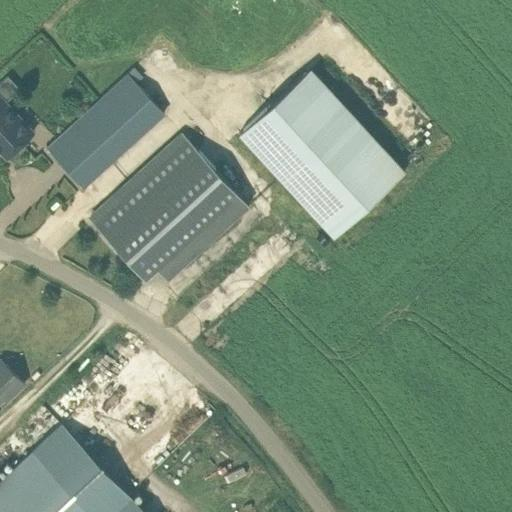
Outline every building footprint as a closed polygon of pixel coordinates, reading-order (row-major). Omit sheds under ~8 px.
[(240,132),(334,234),(406,169),(312,66),(240,132)] [(47,146),(83,186),(165,112),(128,72),(47,146)] [(0,147),(7,156),(34,131),(0,93),(0,147)] [(156,266),(168,278),(249,203),(183,131),(90,217),(144,277),(156,266)] [(0,400),(4,397),(7,400),(26,382),(1,358),(0,359),(0,400)] [(0,480),(0,511),(108,511),(129,492),(60,423),(32,451),(0,480)]
